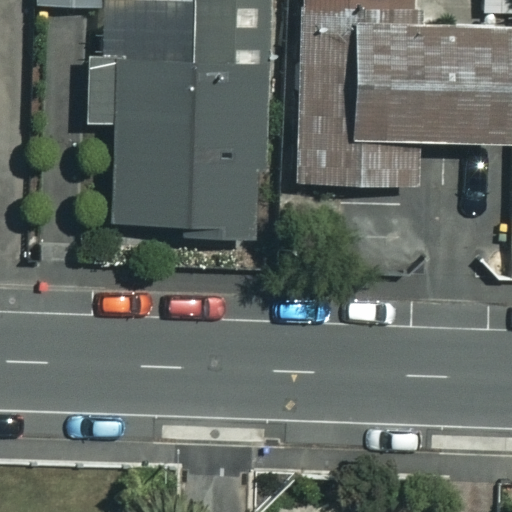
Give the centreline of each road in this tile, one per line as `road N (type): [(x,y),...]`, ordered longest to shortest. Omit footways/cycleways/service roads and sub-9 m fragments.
road 1 (residential): [(511,377),(213,367)]
road 2 (residential): [(213,367),(0,359)]
road 3 (residential): [(213,367),(209,511)]
